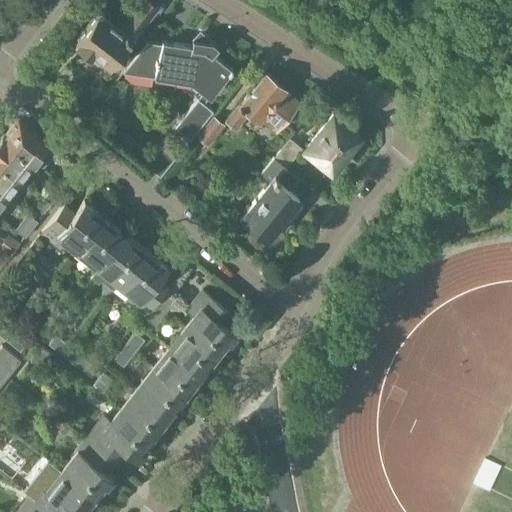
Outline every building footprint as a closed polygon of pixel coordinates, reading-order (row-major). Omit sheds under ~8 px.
[(80,39),(76,43),(91,54),(94,50),(112,64),(158,4),(152,0),(141,0),(121,27),(98,9),(77,36),(80,39)] [(123,71),(124,72),(156,77),(157,72),(194,78),(206,88),(175,127),(190,139),(213,110),(204,102),(232,67),(230,66),(230,67),(212,52),(217,45),(212,40),(192,37),(191,45),(162,40),(162,42),(148,40),(147,39),(123,71)] [(286,86),(265,71),(226,120),(237,129),(249,113),(260,122),(262,120),(275,130),(299,99),(284,88),(286,86)] [(341,157),(360,134),(355,130),(354,130),(334,113),(306,147),(333,168),(342,157),(341,157)] [(198,136),(206,142),(207,143),(223,123),(214,116),(198,136)] [(17,119),(3,136),(33,160),(41,167),(55,149),(17,119)] [(2,135),(0,137),(0,164),(19,178),(33,160),(3,136),(2,135)] [(284,164),(299,145),(290,138),(275,157),(284,164)] [(160,144),(145,163),(160,175),(175,156),(160,144)] [(270,180),(284,164),(275,157),(262,173),(270,180)] [(0,164),(0,191),(6,195),(19,178),(0,164)] [(301,179),(284,164),(270,180),(242,215),(267,236),(286,213),(291,217),(303,203),(297,199),(299,197),(292,190),(301,179)] [(64,174),(59,181),(65,186),(70,179),(64,174)] [(51,187),(44,196),(51,201),(52,202),(59,194),(51,187)] [(51,201),(44,196),(38,204),(45,210),(51,201)] [(75,251),(104,215),(83,199),(73,211),(63,203),(41,231),(59,245),(62,241),(75,251)] [(104,215),(75,251),(96,267),(124,231),(104,215)] [(20,221),(15,228),(25,236),(30,229),(20,221)] [(0,242),(10,251),(19,240),(8,231),(0,241),(0,242)] [(145,247),(124,231),(96,267),(116,283),(145,247)] [(0,264),(9,252),(3,247),(0,250),(0,264)] [(145,247),(116,283),(111,290),(142,315),(167,284),(156,275),(165,264),(145,247)] [(192,311),(181,324),(218,352),(235,331),(222,321),(230,311),(202,289),(188,307),(192,311)] [(176,298),(168,292),(166,290),(156,303),(165,311),(176,298)] [(155,325),(165,311),(156,303),(145,317),(155,325)] [(0,319),(0,334),(6,339),(13,329),(0,319)] [(181,324),(165,344),(202,373),(218,352),(181,324)] [(27,340),(13,329),(6,339),(19,350),(27,340)] [(144,338),(135,331),(135,330),(124,344),(134,352),(144,338)] [(55,333),(47,342),(61,353),(68,344),(55,333)] [(82,354),(68,344),(61,353),(74,364),(82,354)] [(123,365),(134,352),(124,344),(113,358),(123,365)] [(165,344),(149,364),(186,393),(202,373),(165,344)] [(1,345),(0,346),(0,361),(11,370),(20,359),(1,345)] [(39,366),(50,352),(41,345),(30,359),(39,366)] [(85,358),(78,366),(90,376),(97,367),(85,358)] [(0,361),(0,377),(3,380),(11,370),(0,361)] [(149,364),(133,385),(170,413),(186,393),(149,364)] [(113,378),(103,371),(92,385),(101,393),(113,378)] [(133,385),(117,405),(154,434),(170,413),(133,385)] [(87,431),(85,434),(115,457),(117,455),(125,445),(137,455),(154,434),(117,405),(108,416),(102,412),(87,431)] [(83,436),(59,466),(95,495),(111,474),(105,469),(113,460),(115,457),(85,434),(83,436)] [(43,473),(28,492),(52,511),(60,511),(65,506),(72,511),(81,511),(95,495),(59,466),(49,479),(43,473)] [(16,511),(52,511),(28,492),(14,510),(16,511)]
